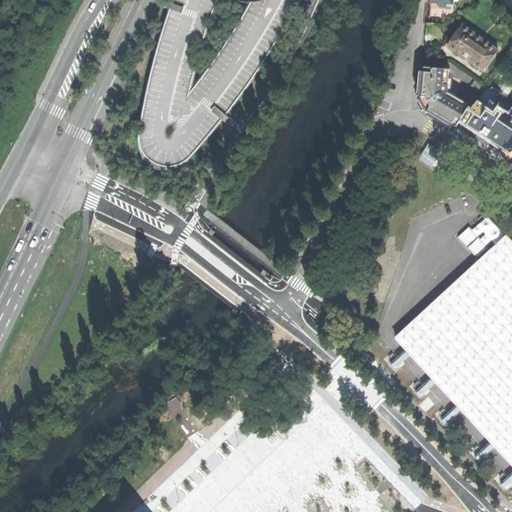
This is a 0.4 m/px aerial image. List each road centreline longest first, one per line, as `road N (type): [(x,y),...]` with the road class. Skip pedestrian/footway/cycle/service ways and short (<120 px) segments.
road 1 (residential): [(277,314),(348,203),(382,131),(398,121),(420,122),(511,183)]
road 2 (secondary): [(478,511),(277,314)]
road 3 (secondary): [(277,314),(143,214),(63,176)]
road 4 (primary): [(63,176),(140,0)]
road 5 (primary): [(105,0),(21,158)]
road 6 (primary): [(0,320),(63,176)]
